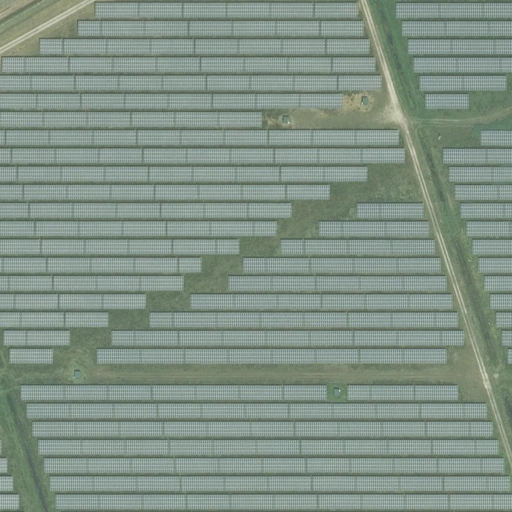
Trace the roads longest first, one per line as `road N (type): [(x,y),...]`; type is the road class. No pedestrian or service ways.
road 1 (track): [(511,466),(362,0)]
road 2 (track): [(99,373),(511,375)]
road 3 (track): [(307,120),(489,121),(511,109)]
